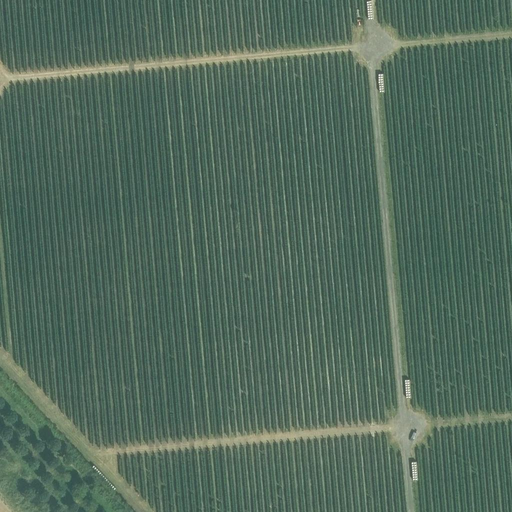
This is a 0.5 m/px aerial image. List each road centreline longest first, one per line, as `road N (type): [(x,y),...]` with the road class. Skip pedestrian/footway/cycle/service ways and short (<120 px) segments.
road 1 (track): [(372,73),(409,511)]
road 2 (track): [(114,511),(0,389)]
